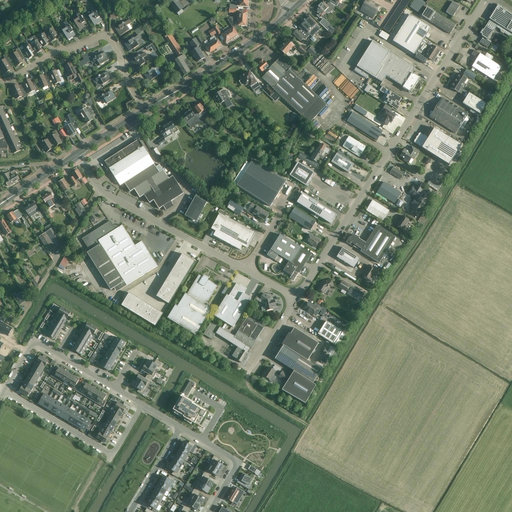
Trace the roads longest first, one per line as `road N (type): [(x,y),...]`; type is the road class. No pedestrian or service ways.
road 1 (unclassified): [(484,0),(297,299)]
road 2 (unclassified): [(244,270),(99,189),(76,153)]
road 3 (residential): [(0,81),(62,47),(108,37),(144,110)]
road 4 (residential): [(3,390),(112,454),(141,404)]
road 5 (tertiary): [(144,110),(291,10)]
